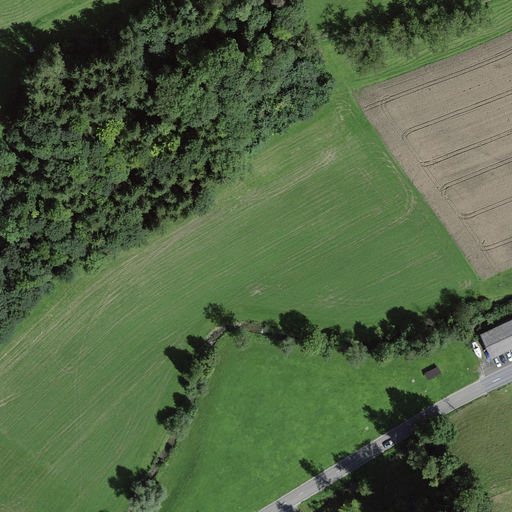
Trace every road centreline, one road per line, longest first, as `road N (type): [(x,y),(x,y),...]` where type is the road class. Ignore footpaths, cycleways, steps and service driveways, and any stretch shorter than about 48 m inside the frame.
road 1 (track): [(486,0),(299,48),(218,99)]
road 2 (tertiary): [(272,511),(511,373)]
